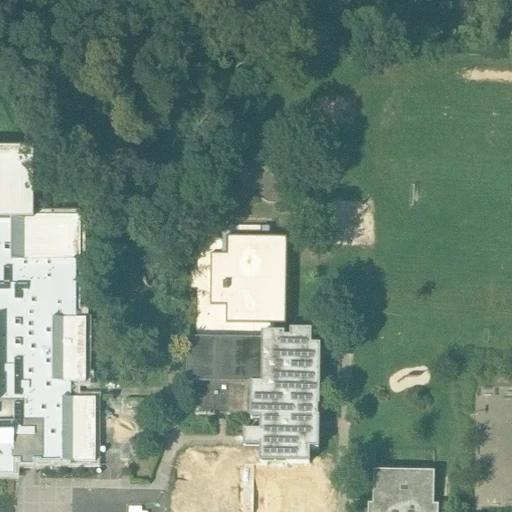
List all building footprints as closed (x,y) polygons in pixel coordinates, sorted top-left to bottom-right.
[(0,476),(17,477),(18,460),(66,461),(66,469),(103,470),(105,405),(73,404),(74,383),(83,383),(83,321),(73,321),(79,218),(43,218),(32,156),(0,154),(0,476)] [(294,238),(206,237),(204,343),(192,343),(191,382),(270,384),(270,350),(292,351),(294,238)] [(253,415),(253,387),(194,385),(193,413),(253,415)] [(228,511),(316,511),(317,468),(197,466),(196,511),(228,511)] [(448,511),(450,472),(367,471),(366,511),(448,511)]
